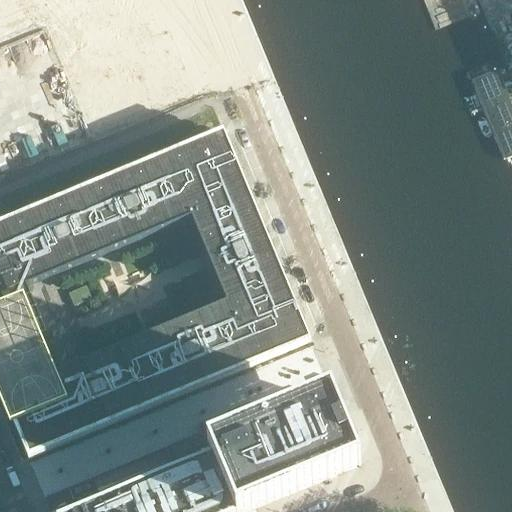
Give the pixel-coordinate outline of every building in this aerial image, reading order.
[(260,77),(233,0),(111,0),(80,11),(76,0),(0,0),(0,107),(1,107),(19,161),(260,77)] [(451,0),(463,27),(480,20),(471,0),(451,0)] [(331,139),(301,65),(289,59),(284,72),(313,144),(314,145),(315,147),(315,148),(316,149),(318,150),(319,151),(321,151),(322,151),(324,151),(325,151),(327,150),(328,149),(329,148),(330,147),(331,145),(331,144),(331,142),(331,141),(331,139)] [(483,73),(511,143),(511,95),(500,66),(483,73)] [(30,460),(310,342),(254,206),(250,196),(224,135),(191,149),(0,227),(0,388),(29,458),(30,460)] [(339,159),(316,169),(344,239),(367,229),(339,159)] [(367,242),(348,250),(374,316),(393,309),(367,242)] [(398,319),(382,326),(400,371),(417,364),(398,319)] [(361,466),(336,405),(310,344),(29,460),(50,511),(250,511),(255,510),(361,466)]
